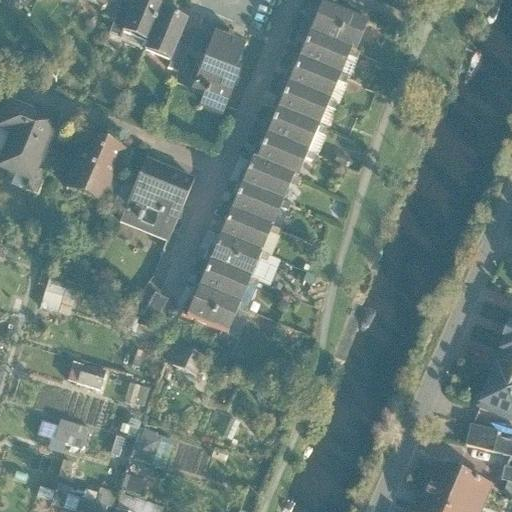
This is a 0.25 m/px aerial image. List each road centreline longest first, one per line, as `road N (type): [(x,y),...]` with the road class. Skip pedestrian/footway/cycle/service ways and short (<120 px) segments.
road 1 (residential): [(511,205),(376,511)]
road 2 (residential): [(289,0),(172,278)]
